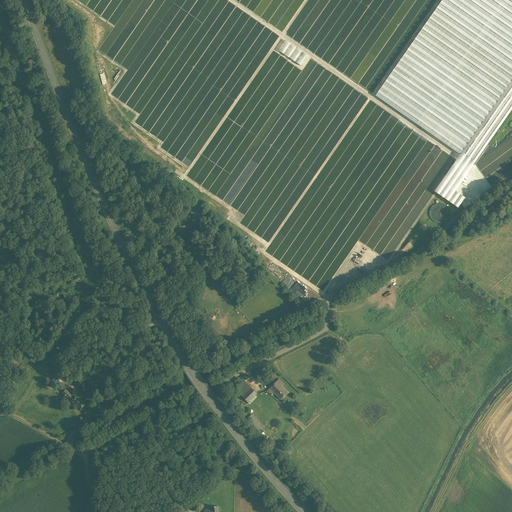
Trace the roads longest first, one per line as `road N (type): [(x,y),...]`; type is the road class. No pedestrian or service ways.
road 1 (unclassified): [(81,454),(322,331),(332,297),(420,251),(511,174)]
road 2 (secondary): [(160,319),(104,208),(24,0)]
road 3 (secondary): [(302,511),(209,398),(160,319)]
road 4 (unclassified): [(81,454),(66,444),(71,432),(101,415),(108,355),(160,319)]
